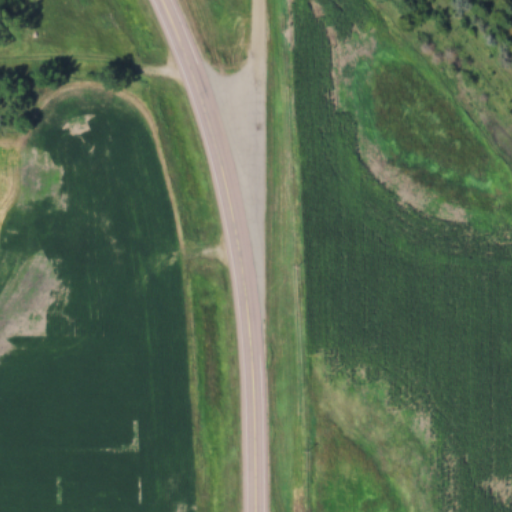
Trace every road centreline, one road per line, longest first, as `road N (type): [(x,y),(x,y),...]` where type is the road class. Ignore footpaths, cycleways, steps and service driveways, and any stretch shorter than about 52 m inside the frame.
road 1 (primary): [(258,511),(256,378),(240,239),(196,77),(164,0)]
road 2 (residential): [(256,378),(254,0)]
